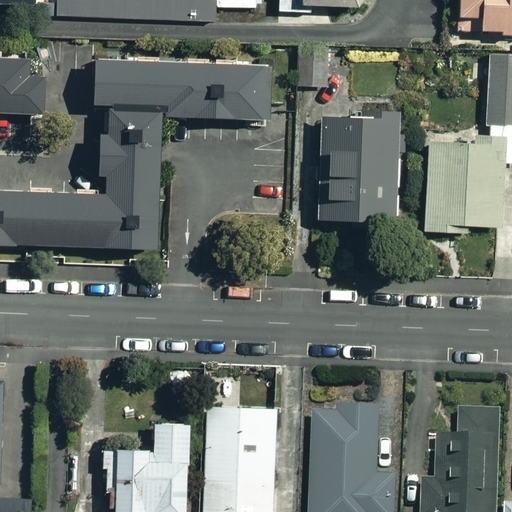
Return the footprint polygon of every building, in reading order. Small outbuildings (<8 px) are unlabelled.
[(56,0),(56,16),(212,20),(212,0),(56,0)] [(256,0),(215,0),(216,7),(256,8),(256,0)] [(277,0),(277,11),(311,11),(311,2),(354,2),(355,0),(277,0)] [(511,0),(455,0),(455,33),(511,34),(511,0)] [(324,46),(298,46),(297,84),(324,85),(324,46)] [(40,56),(0,54),(0,107),(38,109),(40,56)] [(259,115),(261,60),(91,54),(89,102),(103,102),(102,130),(94,130),(92,168),(102,168),(101,191),(0,186),(0,239),(150,245),(154,112),(259,115)] [(511,62),(486,62),(483,147),(424,145),(421,238),(463,240),(464,232),(499,234),(501,171),(511,171),(511,62)] [(392,225),(393,120),(316,120),(315,224),(392,225)] [(237,398),(236,376),(207,379),(208,400),(237,398)] [(493,511),(494,408),(455,408),(455,430),(432,430),(432,476),(418,476),(417,511),(493,511)] [(374,412),(308,410),(305,511),(392,511),(393,480),(372,479),(374,412)] [(268,511),(271,414),(201,412),(198,511),(268,511)] [(186,511),(184,421),(152,422),(152,446),(103,447),(104,488),(111,488),(111,511),(186,511)] [(511,511),(511,500),(502,500),(501,511),(511,511)]
